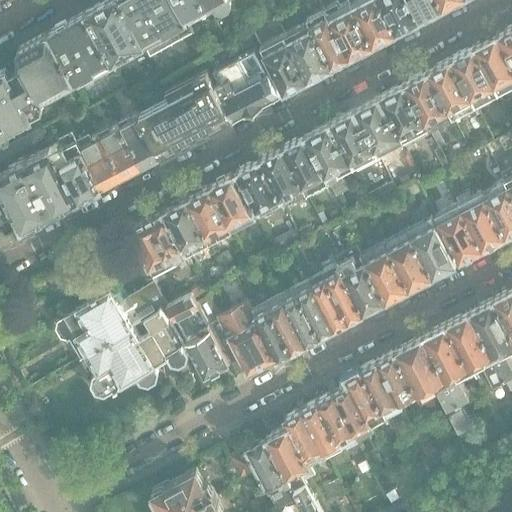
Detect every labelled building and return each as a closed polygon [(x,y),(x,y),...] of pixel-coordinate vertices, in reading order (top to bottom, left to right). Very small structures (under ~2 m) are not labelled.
[(124,0),(103,0),(87,10),(112,59),(146,42),(124,0)] [(178,0),(124,0),(146,42),(151,51),(194,28),(187,14),(178,0)] [(178,0),(187,14),(202,6),(205,12),(210,9),(205,0),(178,0)] [(205,0),(210,9),(214,7),(217,11),(223,12),(228,9),(231,3),(230,0),(205,0)] [(279,8),(274,0),(265,0),(266,1),(272,11),(278,8),(278,9),(279,8)] [(337,1),(325,7),(325,8),(328,13),(350,55),(373,43),(350,0),(348,0),(340,5),(337,1)] [(396,31),(379,0),(350,0),(373,43),(396,31)] [(419,18),(409,0),(379,0),(396,31),(419,18)] [(439,0),(409,0),(419,18),(443,6),(439,0)] [(310,16),(307,18),(308,19),(332,64),(350,55),(328,13),(325,8),(310,16)] [(112,59),(87,10),(49,30),(74,77),(75,79),(95,68),(98,73),(115,64),(112,59)] [(287,21),(281,12),(275,15),(281,25),(287,21)] [(332,64),(307,19),(285,32),(307,77),(332,64)] [(511,24),(498,32),(511,58),(511,24)] [(74,77),(49,30),(18,47),(19,64),(20,66),(9,72),(32,115),(42,109),(45,95),(74,79),(73,78),(74,77)] [(307,77),(285,32),(260,45),(284,89),(307,77)] [(511,82),(511,58),(498,32),(475,44),(499,90),(511,82)] [(460,51),(451,56),(475,103),(478,107),(492,99),(489,95),(499,90),(475,44),(460,51)] [(280,91),(261,55),(231,72),(221,53),(211,58),(209,58),(225,91),(222,93),(234,116),(235,115),(280,91)] [(139,110),(138,110),(160,153),(162,153),(162,154),(234,116),(222,93),(225,91),(209,58),(211,58),(209,54),(190,64),(199,80),(140,111),(139,110)] [(451,56),(429,68),(453,114),(462,110),(464,114),(478,107),(475,103),(451,56)] [(0,132),(32,115),(9,72),(6,67),(0,70),(0,132)] [(453,114),(429,68),(405,81),(429,127),(453,114)] [(405,81),(330,120),(354,164),(358,167),(380,156),(386,167),(391,165),(383,150),(402,139),(405,143),(421,135),(428,131),(429,127),(405,81)] [(119,120),(118,121),(128,140),(130,140),(133,144),(131,147),(140,164),(160,153),(138,110),(119,120)] [(330,120),(305,133),(329,179),(336,193),(348,187),(340,172),(354,164),(330,120)] [(118,121),(99,131),(109,151),(111,151),(113,155),(112,157),(121,174),(140,164),(131,147),(133,144),(130,140),(128,140),(118,121)] [(102,185),(102,184),(79,141),(77,137),(64,144),(62,140),(56,143),(45,123),(38,127),(43,136),(49,146),(77,198),(77,199),(87,193),(100,186),(101,186),(102,185)] [(0,160),(43,136),(38,127),(0,148),(0,160)] [(446,143),(437,128),(431,131),(439,147),(446,143)] [(99,131),(79,141),(102,184),(121,174),(112,157),(113,155),(111,151),(109,151),(99,131)] [(329,179),(305,133),(282,145),(306,191),(329,179)] [(282,145),(259,157),(282,201),(297,193),(298,196),(306,191),(282,145)] [(77,198),(49,146),(25,159),(23,156),(6,165),(7,168),(0,171),(0,184),(3,190),(0,191),(0,212),(6,214),(13,211),(21,226),(22,228),(24,227),(23,226),(37,219),(38,219),(46,215),(52,211),(53,212),(62,206),(63,206),(77,198)] [(448,162),(439,147),(434,149),(443,165),(448,162)] [(282,201),(259,157),(239,168),(258,204),(256,206),(260,213),(262,211),(266,214),(272,211),(272,206),(282,201)] [(511,169),(503,175),(504,177),(511,192),(511,169)] [(233,171),(209,184),(232,228),(242,223),(257,215),(253,207),(252,208),(234,173),(233,171)] [(496,188),(485,194),(507,235),(511,232),(511,192),(504,177),(494,183),(496,188)] [(456,195),(449,182),(444,184),(452,197),(456,195)] [(209,184),(186,195),(210,240),(232,228),(209,184)] [(485,194),(482,188),(473,193),(470,189),(457,196),(459,200),(483,247),(507,235),(485,194)] [(186,195),(165,207),(184,244),(187,248),(187,250),(188,252),(210,240),(186,195)] [(483,247),(459,200),(435,213),(459,260),(483,247)] [(184,244),(165,207),(127,226),(153,275),(178,262),(175,257),(187,250),(187,248),(184,244)] [(431,213),(407,226),(411,233),(433,274),(433,273),(448,266),(457,262),(457,261),(435,220),(431,213)] [(407,226),(385,238),(388,245),(410,286),(424,278),(425,278),(433,274),(411,233),(407,226)] [(385,238),(362,250),(365,257),(367,256),(388,297),(401,290),(401,291),(410,286),(388,245),(385,238)] [(357,242),(334,254),(337,261),(363,310),(378,303),(387,298),(388,297),(367,256),(365,257),(362,250),(357,242)] [(257,257),(250,246),(244,250),(251,261),(257,257)] [(349,317),(363,310),(337,261),(324,268),(349,317)] [(349,317),(324,268),(309,276),(335,325),(349,317)] [(335,325),(309,276),(295,283),(320,332),(335,325)] [(133,323),(126,309),(137,303),(144,317),(148,314),(167,302),(155,279),(119,300),(111,286),(77,306),(78,306),(57,319),(57,320),(56,326),(62,335),(68,337),(68,338),(77,333),(88,350),(133,323)] [(207,289),(206,286),(204,282),(192,289),(195,295),(207,289)] [(320,332),(295,283),(281,291),(307,340),(321,333),(320,332)] [(507,290),(494,297),(511,331),(511,286),(507,289),(507,290)] [(198,300),(195,295),(192,289),(167,302),(172,313),(174,316),(186,309),(198,332),(185,338),(205,375),(230,362),(229,361),(198,300)] [(307,340),(281,291),(267,298),(293,347),(307,340)] [(240,356),(218,312),(221,311),(211,293),(198,300),(229,361),(240,356)] [(279,355),(255,310),(248,296),(221,311),(218,312),(240,356),(248,371),(279,355)] [(479,304),(469,309),(490,349),(493,355),(504,375),(510,386),(511,388),(511,387),(511,360),(507,351),(511,348),(511,331),(494,297),(479,304)] [(188,351),(167,315),(172,313),(167,302),(148,314),(156,327),(147,332),(145,328),(141,330),(136,321),(133,323),(88,350),(99,369),(94,372),(92,381),(97,388),(105,391),(122,380),(122,381),(137,373),(141,379),(149,381),(157,377),(159,368),(157,365),(169,357),(172,361),(180,363),(186,359),(188,351)] [(269,303),(255,310),(279,355),(293,347),(269,303)] [(461,314),(447,321),(472,370),(476,378),(487,372),(492,381),(499,377),(504,375),(493,355),(490,349),(469,309),(461,313),(461,314)] [(472,370),(447,321),(432,329),(432,328),(424,333),(459,401),(470,395),(468,393),(470,393),(461,376),(472,370)] [(414,338),(396,348),(419,392),(421,396),(437,388),(459,429),(463,427),(471,423),(459,401),(424,333),(414,338)] [(419,392),(396,348),(378,357),(402,402),(419,392)] [(378,357),(361,366),(386,413),(403,404),(402,402),(378,357)] [(361,366),(345,374),(349,381),(370,421),(386,413),(361,366)] [(340,386),(333,389),(358,436),(374,428),(370,421),(349,381),(340,386)] [(326,393),(317,398),(342,445),(346,453),(362,444),(358,436),(333,389),(326,393)] [(309,402),(301,406),(326,453),(342,445),(317,398),(309,402)] [(294,410),(285,415),(289,423),(310,461),(326,453),(301,406),(294,410)] [(316,473),(310,461),(289,423),(267,434),(267,435),(299,495),(307,511),(324,511),(306,478),(316,473)] [(267,435),(245,446),(256,467),(277,507),(299,495),(267,435)] [(498,451),(491,438),(484,442),(491,455),(498,451)] [(230,454),(241,475),(252,469),(256,467),(245,446),(230,454)] [(78,459),(75,452),(70,455),(69,453),(62,451),(60,452),(57,448),(51,451),(54,456),(55,455),(59,462),(66,464),(72,460),(73,462),(78,459)] [(454,474),(449,465),(438,471),(443,481),(454,474)] [(225,511),(212,487),(209,488),(197,466),(170,480),(169,477),(153,485),(167,511),(225,511)] [(339,477),(322,485),(327,494),(334,495),(345,489),(339,477)] [(431,485),(427,479),(422,482),(425,488),(431,485)] [(269,502),(263,493),(250,500),(255,510),(269,502)]
